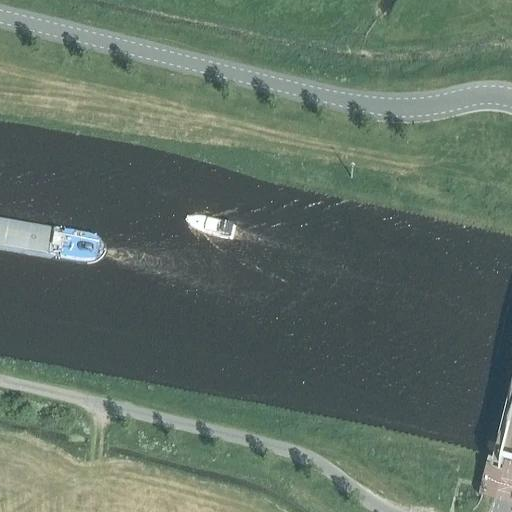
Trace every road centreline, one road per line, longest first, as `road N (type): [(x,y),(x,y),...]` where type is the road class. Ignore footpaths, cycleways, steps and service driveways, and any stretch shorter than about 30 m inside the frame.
road 1 (tertiary): [(511,100),(374,109),(0,17)]
road 2 (unclassified): [(384,511),(296,452),(0,383)]
